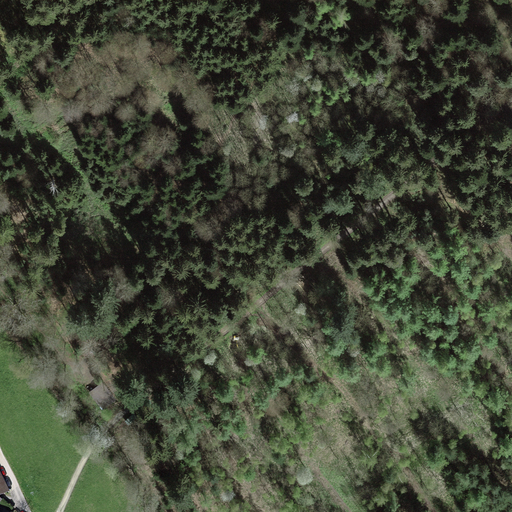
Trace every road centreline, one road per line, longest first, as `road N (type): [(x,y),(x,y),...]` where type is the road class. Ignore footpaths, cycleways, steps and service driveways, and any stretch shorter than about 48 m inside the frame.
road 1 (track): [(511,99),(192,358),(78,470),(63,511)]
road 2 (track): [(0,85),(95,0)]
